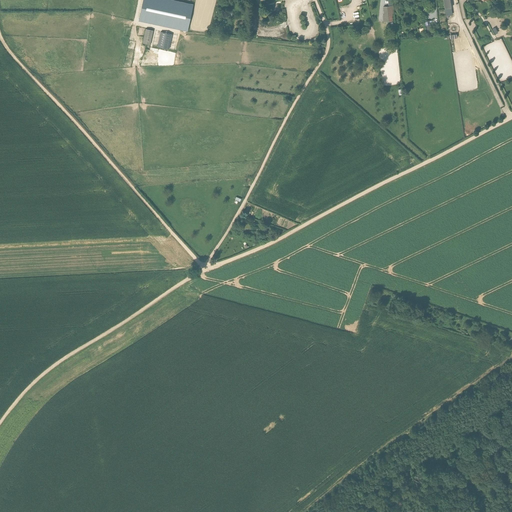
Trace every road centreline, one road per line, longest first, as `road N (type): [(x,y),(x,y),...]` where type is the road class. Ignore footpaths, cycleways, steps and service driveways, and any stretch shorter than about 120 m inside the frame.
road 1 (track): [(511,116),(254,250),(206,265)]
road 2 (track): [(0,34),(206,265)]
road 3 (track): [(206,265),(324,56),(327,34),(314,0)]
road 4 (track): [(206,265),(40,376),(0,422)]
